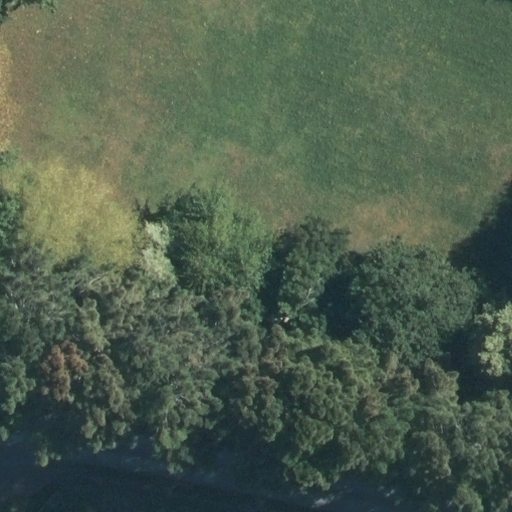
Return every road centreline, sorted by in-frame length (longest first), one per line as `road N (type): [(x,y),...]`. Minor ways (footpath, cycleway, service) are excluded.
road 1 (unknown): [(511,442),(0,317)]
road 2 (unknown): [(171,511),(0,478)]
